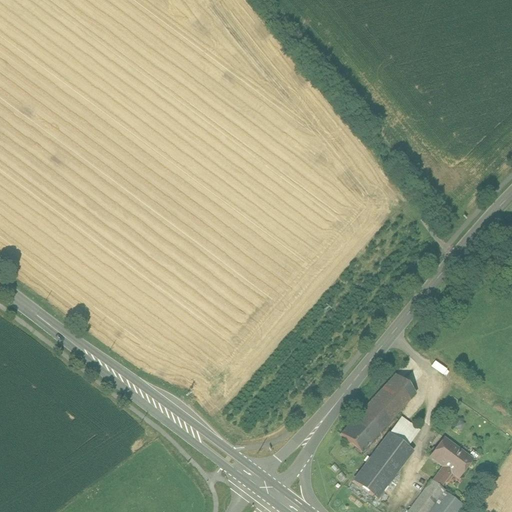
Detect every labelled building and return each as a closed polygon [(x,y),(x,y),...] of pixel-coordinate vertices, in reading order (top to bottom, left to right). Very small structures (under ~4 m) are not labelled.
[(415,393),(394,374),(376,394),(397,414),(415,393)] [(397,414),(376,394),(340,433),(361,452),(397,414)] [(410,424),(401,417),(397,422),(406,429),(410,424)] [(397,422),(388,435),(405,448),(415,435),(406,429),(397,422)] [(418,431),(410,424),(406,429),(415,435),(418,431)] [(405,448),(388,435),(353,481),(375,498),(410,451),(405,448)] [(456,450),(442,440),(430,456),(442,465),(443,466),(444,466),(451,471),(458,476),(470,459),(456,449),(456,450)] [(442,468),(432,481),(439,486),(451,471),(444,466),(443,466),(442,465),(442,468)] [(431,480),(421,493),(421,492),(406,511),(458,511),(463,506),(443,491),(444,490),(439,486),(432,481),(431,480)]
